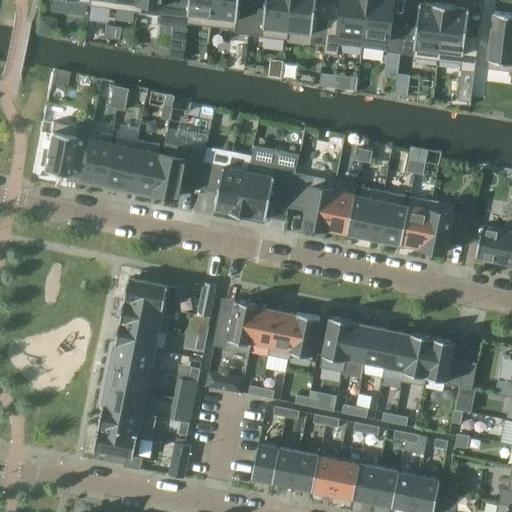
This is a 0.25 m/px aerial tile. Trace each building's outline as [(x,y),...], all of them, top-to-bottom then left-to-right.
[(139,0),(117,0),(116,8),(137,11),(138,11),(139,0)] [(139,0),(138,11),(137,11),(137,12),(160,15),(159,24),(173,26),(177,0),(176,0),(139,0)] [(211,26),(214,0),(189,0),(189,2),(177,0),(173,26),(186,27),(187,24),(211,26)] [(249,35),(252,9),(239,7),(239,0),(214,0),(211,26),(236,29),(235,33),(249,35)] [(252,9),(249,35),(262,36),(262,37),(288,40),(289,30),(288,30),(291,0),(266,0),(265,10),(252,9)] [(311,42),(324,44),(325,44),(328,18),(314,16),(316,0),(291,0),(288,30),(289,30),(288,40),(287,42),(311,45),(311,42)] [(343,0),(341,20),(328,18),(325,44),(324,44),(323,54),(338,56),(339,44),(363,47),(368,0),(343,0)] [(368,0),(363,47),(387,50),(387,52),(400,53),(403,27),(390,26),(393,0),(368,0)] [(413,55),(413,57),(438,60),(445,4),(433,3),(433,4),(420,3),(417,29),(403,27),(400,53),(413,55)] [(456,6),(445,4),(438,60),(461,63),(460,70),(475,72),(479,37),(466,35),(469,9),(456,7),(456,6)] [(511,13),(495,11),(488,68),(511,71),(510,82),(511,82),(511,13)] [(51,19),(39,18),(38,31),(49,32),(51,19)] [(112,38),(114,25),(106,23),(104,36),(112,38)] [(114,25),(112,38),(120,39),(123,27),(114,25)] [(53,74),(50,85),(67,88),(69,77),(70,72),(53,69),(53,74)] [(117,109),(120,88),(112,86),(108,107),(117,109)] [(129,89),(120,88),(117,109),(125,110),(129,89)] [(172,107),(164,105),(162,118),(170,120),(172,107)] [(67,174),(81,177),(90,130),(89,130),(88,140),(75,137),(77,127),(53,122),(47,151),(43,150),(40,165),(44,166),(43,170),(67,175),(67,174)] [(102,181),(110,144),(111,144),(112,135),(90,130),(81,177),(102,181)] [(111,144),(110,144),(102,181),(129,187),(138,140),(116,135),(114,145),(111,144)] [(156,192),(163,155),(162,155),(158,154),(160,144),(138,140),(129,187),(155,192),(156,192)] [(164,142),(162,155),(163,155),(156,192),(155,192),(155,193),(178,197),(180,184),(199,188),(204,162),(206,150),(164,142)] [(362,161),(365,149),(356,147),(354,160),(362,161)] [(365,149),(362,161),(371,163),(373,151),(365,149)] [(416,173),(419,161),(411,159),(408,172),(416,173)] [(426,162),(419,161),(416,173),(424,175),(426,162)] [(240,215),(249,171),(204,162),(199,188),(218,192),(215,208),(229,211),(229,212),(240,215)] [(270,202),(289,206),(296,172),(297,171),(251,162),(249,171),(240,215),(252,217),(252,216),(266,218),(270,202)] [(336,180),(296,172),(289,206),(307,210),(304,224),(327,229),(328,228),(327,228),(336,180)] [(360,196),(356,195),(358,186),(337,181),(337,180),(336,180),(327,228),(328,228),(347,232),(347,233),(353,234),(360,196)] [(360,196),(353,234),(374,238),(384,191),(362,186),(362,190),(360,196)] [(374,238),(397,243),(404,205),(406,195),(384,191),(374,238)] [(408,206),(404,205),(397,243),(402,244),(402,243),(421,247),(423,247),(430,210),(429,210),(431,200),(410,196),(408,206)] [(423,247),(421,247),(421,248),(446,253),(449,238),(467,242),(472,216),(454,212),(456,204),(431,199),(431,200),(429,210),(430,210),(423,247)] [(511,220),(505,219),(503,229),(482,225),(476,256),(480,257),(479,261),(498,264),(499,261),(511,263),(511,220)] [(125,299),(164,307),(168,286),(129,278),(125,299)] [(217,285),(204,283),(198,315),(211,317),(217,285)] [(125,299),(120,321),(159,328),(163,309),(164,307),(125,299)] [(252,342),(251,341),(258,307),(258,306),(259,307),(260,305),(236,300),(232,324),(219,321),(214,347),(250,353),(252,342)] [(271,345),(278,310),(259,307),(258,306),(258,307),(251,341),(252,342),(270,345),(271,345)] [(298,315),(297,314),(278,310),(271,345),(270,345),(268,355),(290,359),(292,352),(291,352),(298,315)] [(298,312),(297,314),(298,315),(291,352),(292,352),(313,356),(321,317),(298,312)] [(343,371),(346,358),(345,358),(352,323),(353,323),(354,321),(331,316),(320,366),(343,371)] [(154,350),(159,328),(120,321),(116,342),(154,350)] [(365,362),(372,327),(353,323),(352,323),(345,358),(346,358),(365,362)] [(201,324),(198,337),(207,339),(210,326),(201,324)] [(392,331),(372,327),(365,362),(385,366),(392,331)] [(404,370),(405,370),(412,335),(411,335),(392,331),(385,366),(404,370)] [(426,376),(434,337),(412,333),(411,335),(412,335),(405,370),(404,370),(402,382),(424,387),(426,376)] [(205,351),(207,339),(198,337),(196,349),(205,351)] [(456,341),(434,337),(426,376),(448,381),(448,384),(460,386),(465,362),(452,359),(456,341)] [(154,350),(116,342),(116,343),(117,343),(113,364),(150,371),(154,350)] [(465,362),(460,386),(472,389),(477,364),(465,362)] [(113,364),(108,385),(146,393),(150,371),(113,364)] [(190,379),(199,381),(201,369),(192,367),(190,379)] [(361,383),(359,391),(372,394),(373,386),(361,383)] [(146,393),(108,385),(104,405),(103,405),(103,406),(141,414),(146,393)] [(248,394),(261,396),(263,388),(250,385),(248,394)] [(460,387),(455,410),(464,411),(471,413),(476,390),(460,387)] [(275,391),(263,388),(261,396),(273,399),(275,391)] [(176,399),(194,402),(196,394),(177,390),(176,399)] [(308,406),(309,397),(297,395),(295,403),(308,406)] [(309,397),(308,406),(320,408),(322,400),(309,397)] [(342,413),(355,415),(356,407),(344,404),(342,413)] [(141,414),(103,406),(99,428),(138,436),(138,434),(137,434),(141,414)] [(174,406),(171,419),(181,421),(190,423),(193,410),(174,406)] [(274,415),(286,417),(288,408),(275,406),(274,415)] [(369,409),(356,407),(355,415),(367,418),(369,409)] [(300,411),(288,408),(286,417),(298,420),(300,411)] [(464,411),(455,410),(453,422),(461,424),(464,411)] [(384,412),(382,421),(394,423),(396,415),(384,412)] [(313,423),(326,425),(328,416),(315,414),(313,423)] [(396,415),(394,423),(407,426),(409,417),(396,415)] [(340,419),(328,416),(326,425),(338,427),(340,419)] [(181,421),(179,434),(187,436),(190,423),(181,421)] [(366,433),(368,424),(355,422),(353,430),(366,433)] [(368,424),(366,433),(378,436),(380,427),(368,424)] [(138,436),(99,428),(94,449),(134,457),(138,436)] [(394,439),(406,441),(408,432),(395,430),(394,439)] [(420,435),(408,432),(406,441),(418,444),(420,435)] [(470,436),(457,433),(455,446),(468,448),(470,436)] [(449,441),(436,438),(434,447),(447,449),(449,441)] [(185,478),(192,446),(176,442),(169,475),(185,478)] [(252,478),(272,482),(279,447),(259,443),(252,478)] [(292,486),(299,451),(279,447),(272,482),(292,486)] [(292,486),(313,490),(320,455),(299,451),(292,486)] [(333,494),(340,459),(320,455),(313,490),(333,494)] [(333,494),(353,498),(360,463),(340,459),(333,494)] [(380,467),(360,463),(353,498),(373,502),(380,467)] [(380,467),(373,502),(393,506),(400,471),(380,467)] [(511,468),(508,491),(501,489),(499,503),(511,505),(511,468)] [(393,506),(413,510),(420,476),(400,471),(393,506)] [(434,511),(441,480),(420,476),(413,510),(422,511),(434,511)] [(454,511),(460,487),(448,484),(442,509),(454,511)] [(511,511),(511,505),(499,503),(496,511),(511,511)]
